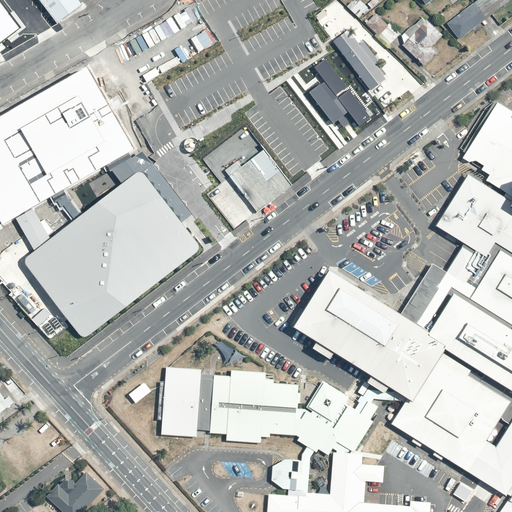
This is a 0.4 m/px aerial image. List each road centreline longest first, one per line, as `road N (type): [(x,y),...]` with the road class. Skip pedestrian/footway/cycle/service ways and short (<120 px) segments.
road 1 (residential): [(60,396),(511,48)]
road 2 (secondary): [(166,511),(60,396)]
road 3 (residential): [(0,84),(88,35),(126,0)]
